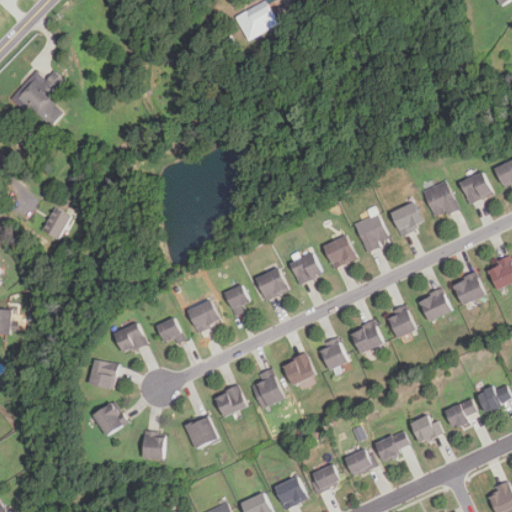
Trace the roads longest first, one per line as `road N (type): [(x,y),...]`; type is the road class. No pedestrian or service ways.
road 1 (residential): [(511,219),(160,390)]
road 2 (residential): [(511,444),(369,511)]
